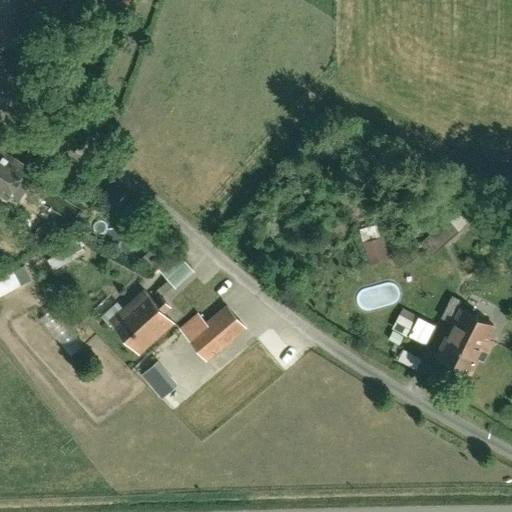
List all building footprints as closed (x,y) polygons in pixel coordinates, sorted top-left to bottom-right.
[(0,0),(0,39),(51,0),(0,0)] [(95,0),(93,5),(118,15),(124,0),(95,0)] [(0,192),(7,198),(28,165),(0,147),(0,192)] [(444,218),(417,241),(427,253),(454,230),(444,218)] [(387,257),(381,234),(358,240),(364,263),(387,257)] [(150,267),(168,286),(187,269),(169,249),(150,267)] [(0,273),(0,291),(26,279),(19,264),(0,273)] [(114,320),(139,349),(172,320),(147,291),(114,320)] [(417,341),(427,322),(396,307),(387,327),(417,341)] [(436,352),(468,374),(498,328),(465,307),(436,352)] [(213,352),(242,328),(227,310),(198,334),(213,352)]
